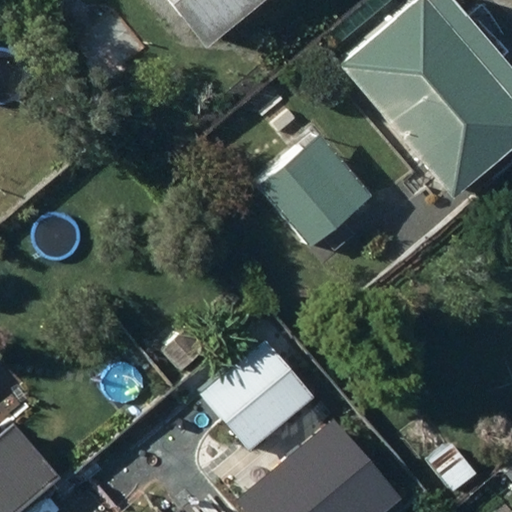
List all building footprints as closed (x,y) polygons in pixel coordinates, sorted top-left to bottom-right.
[(166,0),(204,44),(256,0),(166,0)] [(511,74),(495,56),(504,48),(480,22),(473,28),(447,0),(408,0),(337,63),(436,175),(369,234),(396,264),(466,201),(455,188),(511,138),(511,74)] [(314,137),(258,189),(309,244),(365,193),(314,137)] [(130,350),(108,372),(129,393),(151,371),(130,350)] [(0,511),(14,511),(55,477),(7,423),(0,429),(0,511)] [(425,463),(450,489),(471,468),(446,442),(425,463)] [(511,463),(503,472),(511,480),(511,463)] [(123,511),(91,476),(50,511),(123,511)] [(404,511),(422,511),(415,503),(404,511)]
